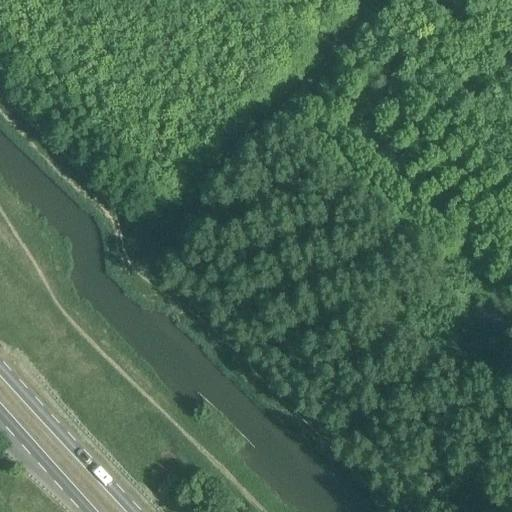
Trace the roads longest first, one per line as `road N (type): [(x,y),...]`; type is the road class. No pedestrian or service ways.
road 1 (track): [(188,0),(345,45),(511,217)]
road 2 (track): [(392,0),(119,264)]
road 3 (primary): [(134,511),(0,366)]
road 4 (track): [(119,264),(106,219),(0,114)]
road 5 (primary): [(0,413),(87,511)]
